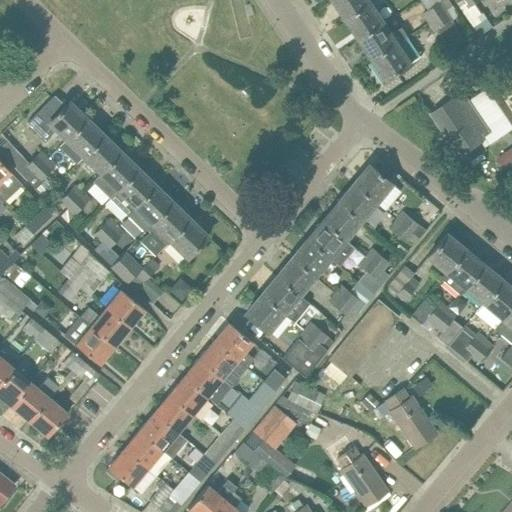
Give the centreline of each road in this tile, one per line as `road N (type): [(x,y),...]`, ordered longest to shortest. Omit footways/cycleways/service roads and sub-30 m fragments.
road 1 (residential): [(64,483),(267,235)]
road 2 (residential): [(267,235),(69,44)]
road 3 (residential): [(511,243),(365,116)]
road 4 (residential): [(267,235),(365,116)]
road 5 (residential): [(365,116),(346,102),(277,0)]
road 6 (residential): [(418,511),(511,398)]
